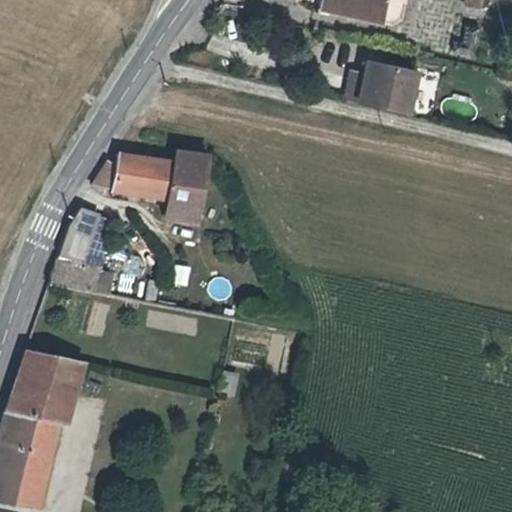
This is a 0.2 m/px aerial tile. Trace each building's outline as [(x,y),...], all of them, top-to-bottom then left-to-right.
[(325,0),(324,9),(383,23),(388,0),(325,0)] [(465,47),(463,55),(479,59),(484,37),(477,36),(473,49),(465,47)] [(359,80),(344,77),(340,97),(403,112),(412,75),(363,63),(361,73),(359,80)] [(346,70),(344,77),(359,80),(361,73),(346,70)] [(91,185),(165,202),(162,221),(196,225),(209,156),(174,152),(173,160),(146,161),(118,153),(116,167),(106,162),(91,185)] [(61,254),(57,265),(49,288),(106,299),(110,276),(85,270),(85,265),(83,264),(92,234),(90,233),(95,218),(80,211),(70,228),(61,254)] [(155,286),(148,285),(144,306),(151,307),(155,286)] [(0,505),(27,510),(46,421),(65,425),(83,363),(28,350),(0,444),(0,505)] [(216,391),(232,395),(238,373),(222,369),(216,391)]
